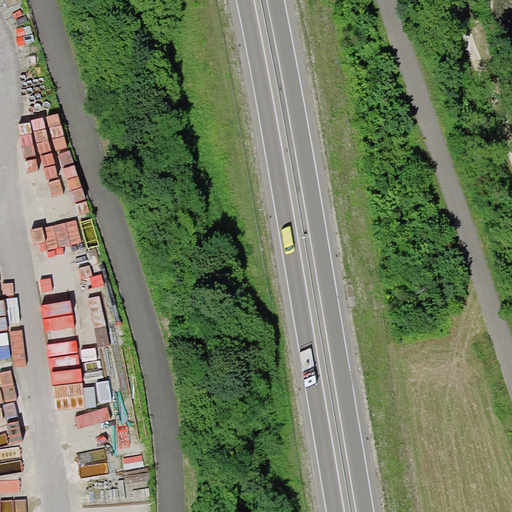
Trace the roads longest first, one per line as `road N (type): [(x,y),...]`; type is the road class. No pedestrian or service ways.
road 1 (residential): [(158,511),(160,382),(51,0)]
road 2 (motorway): [(245,0),(335,511)]
road 3 (motorway): [(365,511),(276,0)]
road 4 (unknown): [(18,187),(58,511)]
road 5 (unknown): [(0,45),(18,187)]
